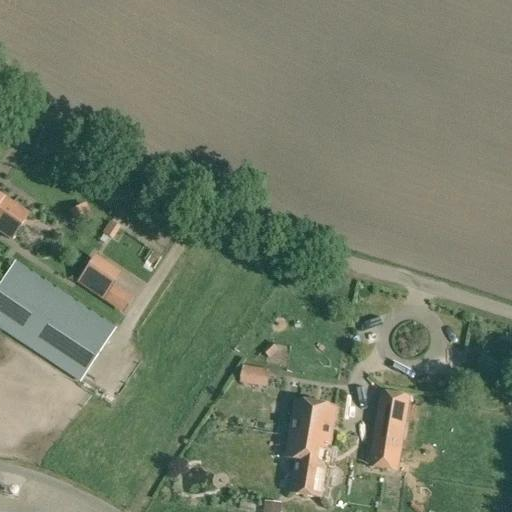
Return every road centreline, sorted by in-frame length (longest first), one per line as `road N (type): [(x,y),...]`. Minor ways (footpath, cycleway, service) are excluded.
road 1 (unclassified): [(511,312),(268,230),(0,90)]
road 2 (track): [(0,467),(112,511)]
